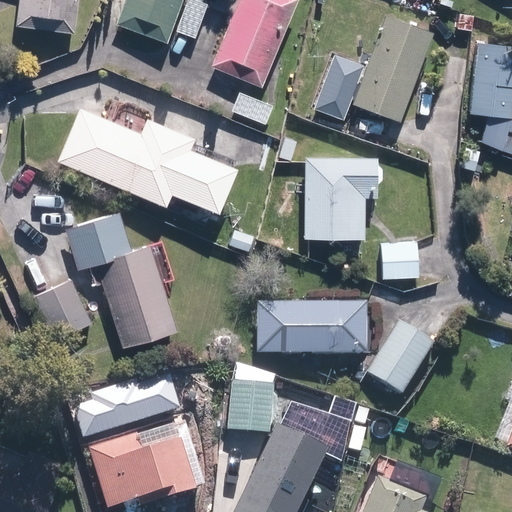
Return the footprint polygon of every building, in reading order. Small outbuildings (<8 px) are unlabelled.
[(19,0),(16,27),(74,34),(78,0),(19,0)] [(124,0),(115,25),(167,44),(183,0),(124,0)] [(208,5),(194,0),(187,0),(176,32),(195,39),(208,5)] [(239,0),(211,68),(261,89),(298,0),(239,0)] [(399,122),(432,33),(385,16),(352,105),(399,122)] [(511,46),(476,42),(468,114),(511,118),(511,105),(511,46)] [(364,64),(333,53),(313,109),(343,120),(364,64)] [(273,107),(239,93),(232,111),(266,124),(273,107)] [(77,107),(55,160),(164,205),(169,192),(215,211),(234,166),(187,147),(192,136),(145,116),(138,132),(77,107)] [(303,155),(302,237),(363,237),(363,196),(375,197),(375,156),(303,155)] [(118,211),(64,228),(77,268),(95,262),(120,346),(174,329),(148,243),(129,248),(118,211)] [(416,276),(415,241),(380,242),(381,277),(416,276)] [(90,322),(71,280),(33,296),(52,339),(90,322)] [(365,354),(364,303),(256,305),(257,356),(365,354)] [(402,392),(433,339),(415,328),(399,319),(368,372),(402,392)] [(83,436),(180,406),(170,372),(138,382),(137,378),(91,392),(93,400),(74,406),(83,436)] [(272,386),(231,382),(226,430),(267,434),(272,386)] [(294,511),(323,449),(275,427),(236,511),(294,511)] [(107,510),(136,501),(139,508),(193,491),(177,441),(140,453),(134,434),(88,448),(107,510)] [(18,478),(0,470),(0,511),(47,511),(65,469),(28,454),(18,478)] [(376,475),(361,511),(420,511),(427,496),(376,475)]
